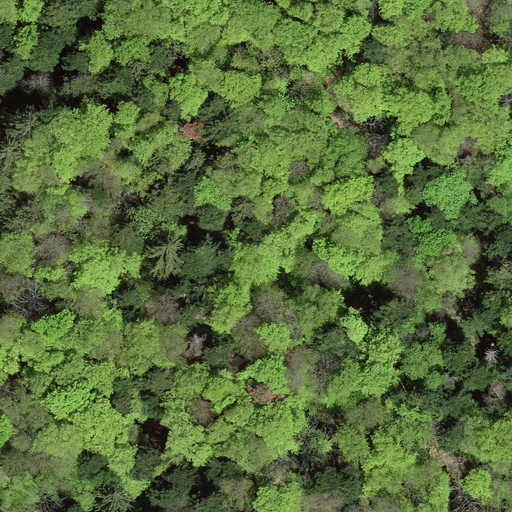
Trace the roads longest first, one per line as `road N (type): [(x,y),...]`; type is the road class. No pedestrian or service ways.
road 1 (track): [(0,297),(213,285),(511,289)]
road 2 (track): [(511,185),(252,38),(163,0)]
